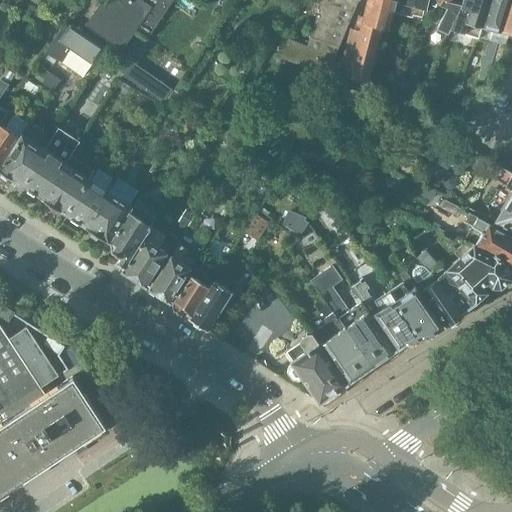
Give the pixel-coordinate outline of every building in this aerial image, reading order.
[(102,0),(85,25),(122,51),(136,31),(147,38),(173,0),(102,0)] [(322,0),(310,37),(339,47),(358,0),(322,0)] [(397,2),(397,0),(367,0),(363,17),(358,16),(356,24),(361,26),(357,39),(348,37),(341,66),(350,68),(348,76),(368,81),(382,27),(388,29),(393,12),(395,2),(397,2)] [(397,0),(397,2),(395,2),(393,12),(411,17),(412,14),(421,17),(423,9),(426,10),(428,0),(397,0)] [(433,0),(432,3),(431,6),(435,8),(436,4),(447,9),(443,15),(450,19),(443,32),(448,34),(450,29),(462,8),(463,5),(454,3),(454,0),(433,0)] [(454,0),(454,3),(463,5),(462,8),(450,29),(478,38),(489,0),(454,0)] [(509,0),(489,0),(478,38),(490,41),(488,46),(487,45),(482,62),(491,65),(492,60),(509,0)] [(511,0),(509,0),(492,60),(501,62),(504,50),(503,50),(508,34),(511,35),(511,0)] [(96,68),(108,51),(70,25),(70,26),(65,23),(44,51),(82,77),(91,65),(96,68)] [(474,96),(470,102),(483,109),(487,103),(474,96)] [(5,116),(0,123),(0,166),(28,124),(8,111),(5,116)] [(28,124),(0,166),(0,172),(18,184),(46,141),(43,139),(46,134),(29,122),(28,124)] [(41,199),(42,199),(70,156),(79,142),(58,128),(21,185),(41,198),(41,199)] [(70,156),(42,199),(62,212),(90,169),(70,156)] [(224,182),(241,193),(254,172),(236,162),(224,182)] [(85,227),(85,228),(113,184),(110,182),(112,179),(98,170),(96,173),(93,171),(65,213),(85,226),(85,227)] [(511,175),(508,182),(498,175),(495,179),(485,173),(465,207),(483,216),(484,215),(511,232),(511,175)] [(113,184),(85,228),(105,241),(133,197),(113,184)] [(117,263),(124,267),(150,227),(159,214),(137,200),(134,205),(109,242),(112,249),(111,250),(121,257),(117,263)] [(461,209),(444,200),(441,207),(455,219),(461,209)] [(506,264),(511,271),(511,269),(511,236),(503,231),(469,214),(464,223),(471,227),(464,240),(466,241),(490,253),(506,264)] [(150,227),(124,267),(121,271),(145,287),(171,248),(174,250),(180,241),(167,232),(164,236),(150,227)] [(437,278),(439,279),(461,287),(475,303),(492,288),(500,288),(511,279),(511,271),(506,264),(490,253),(466,241),(454,252),(459,258),(445,271),(440,265),(440,263),(427,249),(416,258),(425,267),(430,273),(437,278)] [(149,289),(169,302),(195,263),(174,250),(149,289)] [(332,266),(311,281),(333,313),(343,328),(345,327),(372,366),(374,364),(377,369),(382,365),(379,361),(395,350),(360,299),(356,302),(357,305),(349,311),(332,286),(341,279),(332,266)] [(439,279),(437,278),(430,273),(425,267),(422,266),(419,266),(413,270),(412,273),(412,276),(413,279),(445,324),(446,324),(451,325),(460,319),(460,313),(475,303),(461,287),(439,279)] [(173,308),(189,319),(213,281),(195,269),(172,304),(173,308)] [(213,281),(189,319),(207,330),(236,284),(219,273),(213,281)] [(420,337),(389,292),(376,300),(374,297),(375,296),(370,288),(371,287),(365,278),(363,280),(363,279),(351,287),(360,299),(371,315),(374,314),(397,348),(405,343),(410,345),(420,337)] [(403,283),(389,292),(420,337),(426,338),(443,326),(415,287),(408,291),(403,283)] [(0,494),(64,453),(69,460),(77,454),(73,447),(105,426),(73,377),(46,395),(41,388),(59,376),(26,327),(9,339),(0,326),(0,315),(8,320),(12,314),(12,313),(2,307),(0,305),(0,494)] [(327,323),(311,335),(346,384),(369,368),(342,329),(343,328),(333,313),(324,319),(327,323)] [(346,384),(311,335),(311,334),(286,351),(292,360),(290,361),(292,364),(288,367),(287,372),(292,380),(298,381),(302,379),(319,403),(346,384)]
